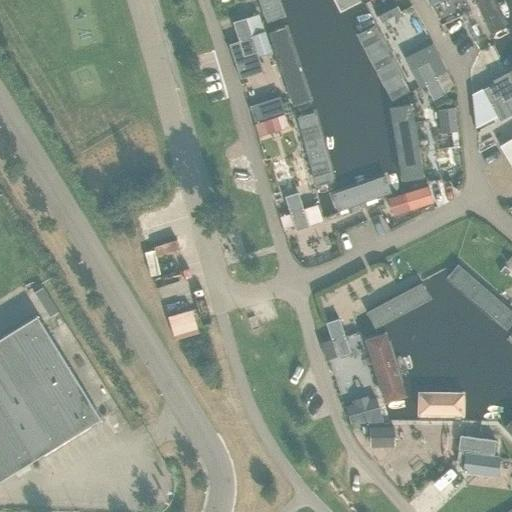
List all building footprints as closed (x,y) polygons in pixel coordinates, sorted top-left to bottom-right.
[(284,16),(278,0),(257,0),(265,23),(284,16)] [(343,0),(348,8),(353,10),(360,7),(360,2),(359,0),(343,0)] [(381,20),(399,11),(393,0),(390,0),(388,1),(375,8),(381,20)] [(463,0),(474,20),(493,6),(489,0),(463,0)] [(239,41),(265,33),(259,14),(233,23),(239,41)] [(481,26),(511,91),(511,45),(498,19),(481,26)] [(357,34),(390,101),(406,93),(373,26),(357,34)] [(293,104),(310,99),(288,31),(272,36),(293,104)] [(265,33),(239,41),(243,56),(255,52),(256,57),(271,52),(265,33)] [(424,84),(436,78),(428,62),(416,68),(424,84)] [(436,78),(424,84),(432,99),(444,93),(436,78)] [(491,106),(502,99),(494,84),(482,90),(491,106)] [(502,99),(491,106),(499,121),(511,115),(502,99)] [(393,108),(402,167),(421,165),(412,105),(393,108)] [(442,109),(443,132),(458,131),(457,109),(442,109)] [(335,182),(315,112),(295,118),(315,188),(335,182)] [(511,168),(511,137),(498,146),(511,168)] [(393,194),(387,176),(333,193),(338,211),(393,194)] [(409,211),(433,203),(427,186),(403,194),(409,211)] [(298,215),(316,209),(316,206),(303,210),(297,193),(285,197),(291,216),(298,215)] [(298,215),(291,216),(296,231),(308,227),(320,222),(316,209),(298,215)] [(511,316),(454,269),(444,284),(503,335),(511,327),(511,316)] [(372,334),(429,305),(414,281),(358,309),(372,334)] [(177,339),(200,333),(194,309),(170,316),(177,339)] [(0,481),(100,419),(36,316),(0,338),(0,481)] [(321,343),(344,336),(338,319),(326,323),(331,338),(321,341),(321,343)] [(344,336),(321,343),(327,360),(349,352),(344,336)] [(384,340),(358,344),(358,346),(382,409),(405,403),(384,340)] [(464,425),(465,399),(415,400),(414,425),(464,425)] [(369,445),(391,444),(390,426),(369,427),(369,445)] [(475,452),(477,438),(460,436),(458,449),(475,452)] [(477,438),(475,452),(493,454),(495,441),(477,438)]
